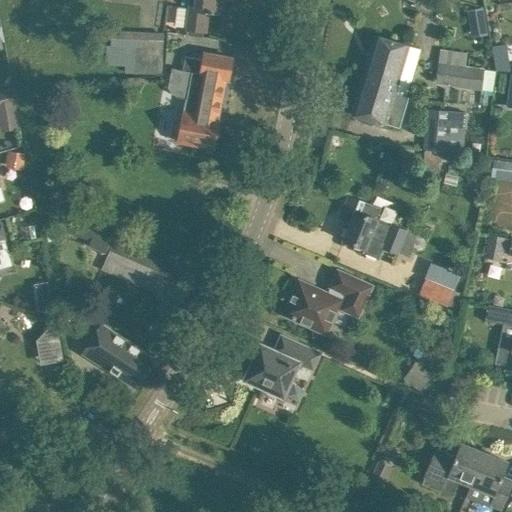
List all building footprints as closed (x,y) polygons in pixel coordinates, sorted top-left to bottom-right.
[(190,0),(187,29),(205,31),(207,12),(211,12),(221,13),(222,0),(190,0)] [(482,8),(466,11),(469,26),(485,24),(482,8)] [(125,73),(161,75),(163,33),(106,31),(104,63),(125,64),(125,73)] [(374,34),(361,79),(387,87),(386,90),(406,93),(419,50),(409,46),(409,45),(374,34)] [(506,44),(491,46),(496,70),(510,72),(506,44)] [(231,58),(212,54),(204,52),(203,59),(185,56),(182,71),(171,69),(168,88),(172,94),(177,97),(186,98),(183,113),(181,112),(176,140),(178,141),(193,144),(190,155),(210,158),(218,120),(217,120),(224,79),(227,80),(231,58)] [(495,70),(481,69),(438,64),(436,84),(492,90),(495,70)] [(361,79),(350,114),(385,125),(385,122),(399,127),(408,95),(406,94),(406,93),(386,90),(387,87),(361,79)] [(0,87),(0,105),(14,102),(9,85),(0,87)] [(425,148),(447,149),(450,111),(428,109),(425,148)] [(18,171),(24,156),(8,150),(2,165),(18,171)] [(511,161),(493,159),(490,177),(511,180),(511,161)] [(349,195),(343,209),(353,213),(343,240),(364,248),(362,252),(377,258),(383,246),(397,252),(406,230),(375,218),(380,207),(349,195)] [(187,270),(71,220),(66,231),(90,242),(89,245),(105,252),(106,249),(111,251),(182,282),(187,270)] [(487,234),(483,257),(501,260),(503,250),(505,238),(487,234)] [(414,243),(412,246),(417,249),(422,248),(426,239),(416,236),(416,237),(415,240),(414,243)] [(329,286),(334,288),(331,295),(312,286),(311,289),(297,282),(283,314),(326,333),(331,320),(337,306),(357,316),(372,285),(337,270),(329,286)] [(418,295),(447,307),(454,289),(425,277),(418,295)] [(52,309),(48,280),(34,283),(38,311),(52,309)] [(485,319),(511,325),(511,323),(511,310),(488,305),(485,319)] [(49,326),(52,343),(60,342),(56,321),(53,322),(49,326)] [(83,352),(135,386),(154,359),(101,325),(83,352)] [(511,334),(509,347),(500,345),(497,363),(511,366),(511,334)] [(320,353),(281,335),(274,350),(260,343),(244,378),(283,396),(299,362),(313,369),(320,353)] [(411,365),(404,379),(421,389),(429,375),(411,365)] [(435,450),(421,483),(452,496),(459,480),(470,485),(484,452),(460,442),(459,445),(452,461),(441,456),(442,452),(435,450)] [(500,480),(508,462),(484,452),(470,485),(466,497),(489,506),(490,504),(501,509),(505,499),(511,485),(500,480)] [(415,511),(432,511),(436,505),(421,499),(415,511)]
